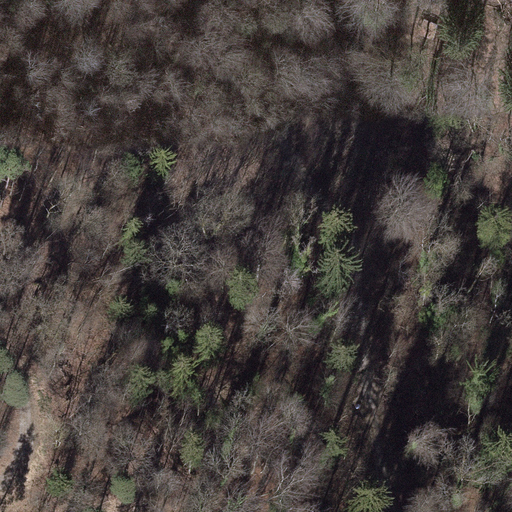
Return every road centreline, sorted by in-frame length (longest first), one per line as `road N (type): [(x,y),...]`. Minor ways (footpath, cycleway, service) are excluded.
road 1 (track): [(396,511),(374,421),(358,261),(337,227)]
road 2 (track): [(0,366),(23,384),(27,439),(0,484)]
